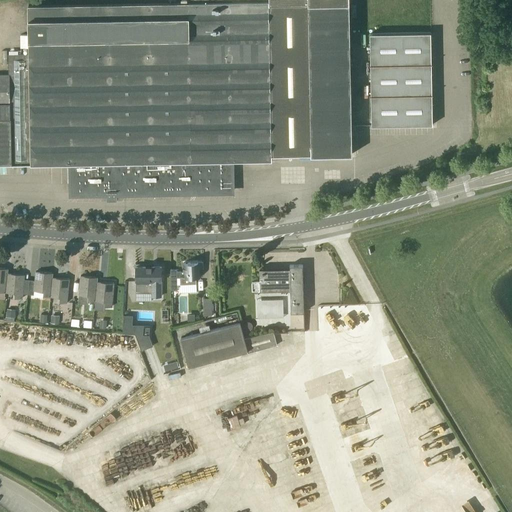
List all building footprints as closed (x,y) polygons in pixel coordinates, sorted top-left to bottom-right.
[(186,0),(187,4),(28,6),(29,55),(8,55),(9,75),(0,74),(0,165),(71,164),(72,194),(231,190),(230,161),(272,160),(272,155),(352,154),(349,6),(349,0),(186,0)] [(372,126),(433,125),(431,32),(370,33),(372,126)] [(183,266),(183,278),(180,277),(181,292),(196,291),(196,279),(196,277),(199,277),(198,262),(183,263),(183,266)] [(290,271),(288,271),(262,272),(262,273),(259,273),(260,291),(290,290),(291,313),(304,312),(303,265),(290,265),(290,271)] [(5,292),(6,292),(8,273),(8,269),(0,267),(0,292),(5,293),(5,292)] [(162,281),(162,267),(136,267),(136,281),(136,293),(152,293),(152,296),(161,296),(161,281),(162,281)] [(51,297),(53,277),(53,273),(36,271),(34,290),(44,291),(43,296),(51,297)] [(24,275),(8,273),(6,292),(15,293),(15,297),(23,298),(24,275)] [(96,301),(97,282),(98,277),(81,276),(79,295),(88,296),(88,300),(96,301)] [(53,277),(51,297),(60,298),(60,301),(67,302),(69,279),(53,277)] [(97,282),(96,301),(104,302),(104,306),(111,307),(114,283),(97,282)] [(203,298),(203,315),(212,315),(212,298),(203,298)] [(283,317),(283,299),(257,299),(258,317),(283,317)] [(7,317),(15,317),(15,318),(16,310),(7,309),(6,317),(7,317)] [(47,323),(48,315),(40,314),(40,322),(47,323)] [(278,345),(274,331),(244,339),(239,322),(181,338),(189,367),(247,351),(248,353),(278,345)] [(247,322),(246,322),(245,323),(244,323),(244,324),(244,325),(243,325),(243,326),(243,327),(244,328),(244,329),(245,330),(246,330),(246,331),(247,331),(248,331),(249,331),(250,331),(250,330),(251,330),(252,329),(252,328),(253,327),(253,326),(253,325),(252,325),(252,324),(252,323),(251,323),(250,322),(249,322),(248,322),(247,322)] [(170,363),(172,369),(179,367),(177,361),(170,363)]
